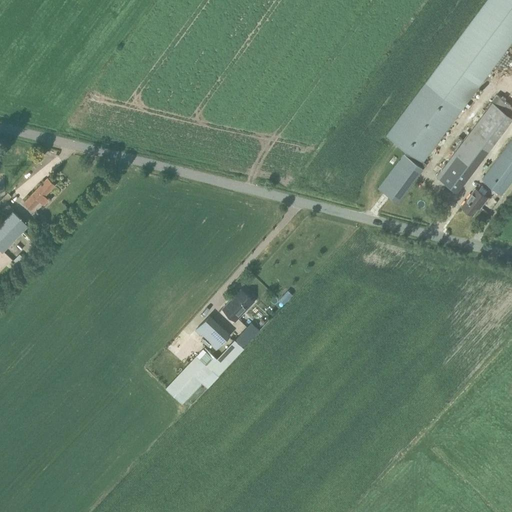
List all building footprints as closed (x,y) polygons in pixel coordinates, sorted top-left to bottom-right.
[(511,0),(485,0),(386,135),(406,150),(378,188),(398,202),(426,164),(423,162),(511,41),(511,0)] [(491,103),(435,178),(455,192),(491,144),(510,118),(491,103)] [(501,194),(511,179),(511,137),(481,179),(501,194)] [(24,202),(32,209),(40,201),(44,205),(49,200),(45,195),(55,185),(47,178),(24,202)] [(480,208),(488,198),(475,188),(461,206),(472,215),(479,207),(480,208)] [(0,206),(10,196),(6,193),(0,199),(0,206)] [(13,210),(0,223),(0,247),(3,251),(28,225),(13,210)] [(49,230),(53,227),(47,221),(44,225),(49,230)] [(51,237),(58,231),(56,228),(49,235),(51,237)] [(204,295),(210,288),(204,283),(198,289),(204,295)] [(254,301),(240,288),(238,290),(236,289),(229,297),(231,299),(222,308),(236,321),(254,301)] [(279,299),(284,304),(293,295),(288,290),(279,299)] [(210,314),(195,330),(216,349),(231,333),(210,314)] [(242,333),(249,340),(259,330),(252,322),(242,333)] [(244,346),(249,340),(242,333),(237,339),(235,338),(217,358),(205,347),(170,385),(185,399),(201,382),(208,388),(230,362),(245,347),(244,346)]
